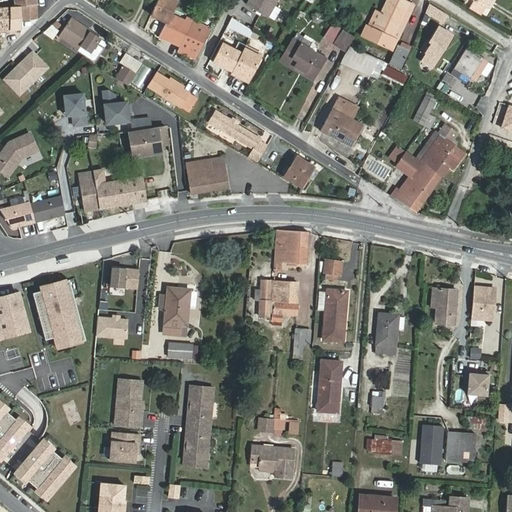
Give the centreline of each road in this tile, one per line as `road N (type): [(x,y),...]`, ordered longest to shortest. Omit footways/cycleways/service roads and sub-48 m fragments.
road 1 (residential): [(436,235),(75,0)]
road 2 (secondary): [(16,259),(231,213),(340,216),(436,235)]
road 3 (residential): [(436,235),(447,225),(511,59)]
